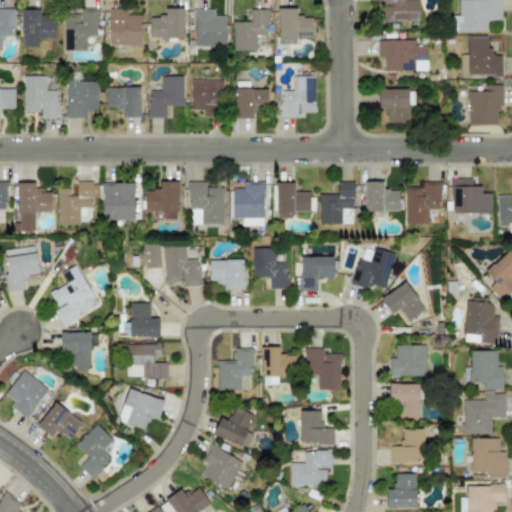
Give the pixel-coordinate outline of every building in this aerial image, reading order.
[(418,22),(418,0),(375,0),(376,4),(381,4),(381,22),(418,22)] [(457,0),(457,15),(450,15),(450,31),(489,31),(489,24),(499,23),(498,0),(457,0)] [(0,36),(12,36),(12,8),(0,8),(0,36)] [(62,50),(84,50),(85,36),(97,36),(97,8),(79,8),(79,14),(62,14),(62,50)] [(108,45),(139,45),(139,15),(125,15),(125,9),(108,8),(108,45)] [(148,38),(182,38),(182,8),(164,8),(164,16),(149,16),(148,38)] [(276,44),(295,44),(295,37),(310,38),(311,17),(296,17),(296,8),(277,8),(276,44)] [(39,9),(20,10),(20,47),(35,47),(35,39),(54,39),(53,18),(39,18),(39,9)] [(212,10),(193,9),(192,46),(224,46),(224,16),(212,16),(212,10)] [(253,51),(254,35),(266,35),(267,10),(249,9),(248,22),(231,22),(231,50),(253,51)] [(487,36),(465,36),(466,75),(500,74),(500,55),(487,55),(487,36)] [(412,39),(376,40),(376,58),(383,58),(383,71),(426,70),(425,46),(413,46),(412,39)] [(22,112),(39,112),(39,117),(56,117),(56,75),(22,76),(22,112)] [(313,76),(291,75),(291,90),(279,90),(279,117),(296,117),(296,111),(313,112),(313,76)] [(182,76),(159,76),(159,90),(147,90),(147,117),(165,117),(165,106),(182,106),(182,76)] [(190,110),(203,110),(202,116),(218,116),(219,80),(190,80),(190,110)] [(85,118),(85,111),(96,112),(97,82),(65,81),(64,117),(85,118)] [(467,125),(495,124),(495,109),(501,109),(500,84),(483,85),(483,91),(466,91),(467,125)] [(138,87),(105,87),(104,108),(119,108),(119,117),(138,117),(138,87)] [(0,108),(13,108),(13,88),(0,88),(0,108)] [(267,89),(232,88),(232,118),(251,118),(251,104),(266,105),(267,89)] [(387,122),(407,121),(407,105),(413,105),(412,89),(377,90),(377,110),(386,110),(387,122)] [(470,178),(450,179),(451,213),(490,212),(489,192),(480,193),(480,186),(470,186),(470,178)] [(143,189),(143,210),(161,211),(160,220),(176,221),(177,181),(158,181),(158,190),(143,189)] [(204,182),(185,181),(185,209),(199,209),(199,224),(221,224),(222,187),(204,187),(204,182)] [(241,225),(262,225),(262,181),(242,182),(242,188),(230,188),(230,218),(241,218),(241,225)] [(397,211),(397,190),(381,190),(381,181),(363,181),(363,211),(397,211)] [(404,224),(426,223),(426,209),(439,208),(438,181),(416,182),(416,187),(404,187),(404,224)] [(496,226),(507,226),(507,231),(511,231),(511,181),(511,195),(495,196),(496,226)] [(50,211),(49,191),(34,191),(34,182),(15,183),(16,222),(12,223),(12,231),(33,231),(33,212),(50,211)] [(56,222),(89,223),(90,197),(97,198),(97,182),(75,182),(75,195),(68,195),(69,188),(57,188),(56,222)] [(291,211),(308,211),(308,192),(292,192),(292,182),(274,183),(275,218),(291,218),(291,211)] [(352,182),(336,182),(337,194),(317,194),(318,224),(339,223),(339,208),(353,208),(352,182)] [(132,220),(133,183),(101,183),(100,219),(132,220)] [(142,268),(158,268),(158,244),(142,244),(142,268)] [(37,275),(34,246),(2,250),(6,291),(23,289),(21,277),(37,275)] [(162,247),(163,282),(181,282),(181,286),(198,286),(197,259),(184,259),(184,246),(162,247)] [(350,285),(366,289),(367,284),(384,288),(392,254),(359,246),(350,285)] [(285,288),(285,262),(272,262),(272,247),(250,247),(250,277),(267,277),(267,288),(285,288)] [(499,300),(511,287),(511,256),(506,250),(483,272),(492,282),(487,287),(499,300)] [(332,257),(298,257),(298,291),(314,291),(314,278),(331,278),(332,257)] [(220,280),(220,289),(242,289),(240,259),(207,260),(208,281),(220,280)] [(59,273),(65,283),(48,292),(57,309),(53,311),(61,325),(96,305),(74,264),(59,273)] [(388,314),(399,309),(405,320),(421,311),(405,282),(379,297),(388,314)] [(460,333),(469,334),(469,339),(494,342),(497,317),(490,316),(492,304),(464,300),(460,333)] [(88,332),(59,332),(59,356),(67,356),(68,370),(89,370),(88,332)] [(124,377),(166,377),(166,363),(152,363),(152,355),(158,355),(158,343),(124,343),(124,377)] [(389,376),(424,376),(424,344),(393,345),(394,357),(388,358),(389,376)] [(291,376),(290,355),(278,355),(277,347),(259,347),(260,376),(291,376)] [(251,348),(233,348),(233,360),(215,360),(216,390),(239,390),(239,375),(251,375),(251,348)] [(316,390),(338,389),(338,354),(321,354),(321,348),(303,348),(303,375),(316,375),(316,390)] [(500,390),(500,366),(495,366),(495,351),(468,350),(468,382),(482,382),(482,390),(500,390)] [(46,388),(21,370),(3,394),(12,401),(8,406),(24,418),(46,388)] [(417,384),(387,383),(387,404),(396,404),(395,417),(417,417),(417,384)] [(143,429),(148,416),(157,418),(162,401),(127,389),(116,421),(143,429)] [(483,399),(460,400),(461,434),(489,434),(488,417),(503,416),(503,393),(483,394),(483,399)] [(54,431),(69,440),(80,421),(50,402),(36,427),(50,436),(54,431)] [(218,417),(211,435),(245,447),(250,434),(245,432),(251,414),(232,407),(227,420),(218,417)] [(332,444),(332,428),(320,428),(320,411),(298,410),(298,443),(332,444)] [(78,466),(91,478),(109,458),(101,450),(111,439),(94,424),(74,445),(86,457),(78,466)] [(388,445),(388,461),(421,461),(422,429),(400,429),(400,445),(388,445)] [(497,437),(468,438),(469,472),(486,471),(486,478),(503,477),(503,451),(498,452),(497,437)] [(198,475),(225,489),(234,472),(237,474),(244,462),(208,443),(199,461),(204,464),(198,475)] [(324,485),(323,468),(328,468),(327,450),(302,451),(302,463),(287,463),(288,485),(324,485)] [(413,508),(414,475),(392,474),(392,489),(384,489),(384,507),(413,508)] [(459,511),(492,511),(492,502),(503,502),(503,485),(465,485),(465,498),(459,498),(459,511)] [(172,511),(195,511),(208,503),(196,487),(186,495),(180,487),(163,500),(172,511)] [(0,511),(19,511),(16,509),(20,505),(4,492),(0,496),(0,511)]
